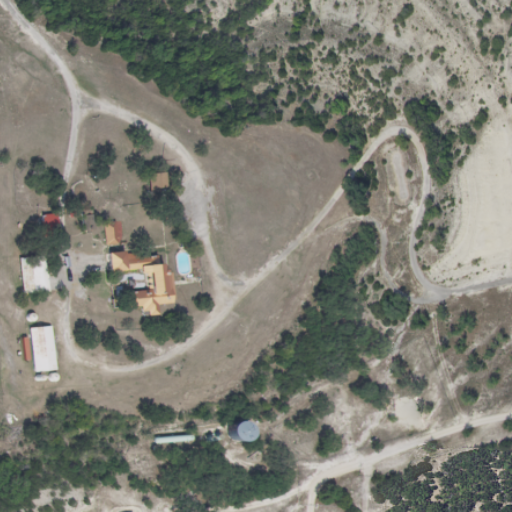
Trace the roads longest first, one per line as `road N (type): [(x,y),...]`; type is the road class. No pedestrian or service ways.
road 1 (track): [(11,0),(109,120),(153,135),(205,181),(211,237),(226,275),(247,292)]
road 2 (residential): [(102,511),(96,455),(117,380),(168,361),(247,292)]
